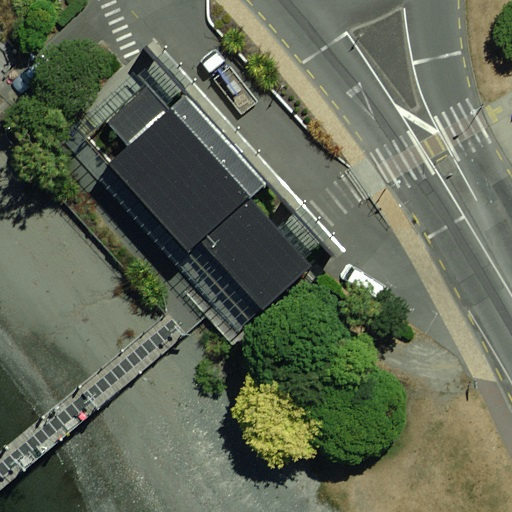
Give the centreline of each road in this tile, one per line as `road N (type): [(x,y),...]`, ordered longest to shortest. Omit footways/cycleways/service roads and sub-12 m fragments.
road 1 (residential): [(511,311),(473,286),(321,49),(300,0)]
road 2 (residential): [(428,0),(464,128),(511,228)]
